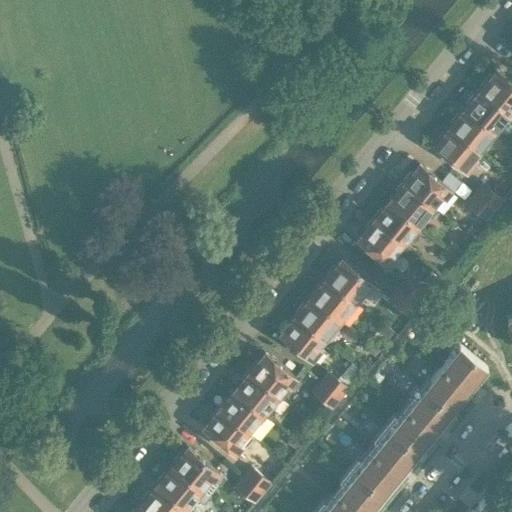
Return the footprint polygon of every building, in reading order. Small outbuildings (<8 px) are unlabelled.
[(481,86),(480,87),(511,113),(511,111),(511,80),(506,76),(506,77),(496,68),(489,77),(487,75),(479,85),(481,86)] [(466,104),(465,106),(497,132),(496,131),(505,120),(506,120),(511,113),(480,87),(474,95),(472,93),(464,103),(466,104)] [(451,123),(482,149),(490,138),(491,139),(497,132),(465,106),(459,113),(457,112),(449,121),(451,123)] [(481,149),(482,149),(451,123),(444,132),(442,130),(434,140),(436,142),(435,143),(466,169),(482,150),(481,149)] [(409,171),(402,179),(435,205),(444,195),(445,196),(451,188),(441,180),(429,170),(429,171),(419,162),(412,170),(409,171)] [(395,192),(389,199),(421,225),(426,219),(425,218),(435,205),(402,179),(394,188),(395,192)] [(482,181),(475,190),(495,206),(502,197),(482,181)] [(495,206),(475,190),(467,200),(487,216),(495,206)] [(378,208),(371,216),(404,243),(413,232),(414,233),(421,225),(389,199),(382,208),(378,208)] [(395,255),(404,243),(371,216),(364,225),(364,229),(358,237),(368,245),(367,246),(379,255),(389,263),(396,255),(395,255)] [(451,241),(447,246),(456,254),(460,248),(451,241)] [(450,261),(456,254),(447,246),(441,253),(450,261)] [(327,275),(326,275),(357,301),(366,289),(367,290),(373,283),(363,274),(364,274),(352,265),(342,257),(335,265),(333,263),(325,273),(327,275)] [(312,293),(311,294),(342,319),(350,309),(351,310),(358,302),(357,301),(326,275),(320,283),(318,282),(310,292),(312,293)] [(404,277),(397,285),(417,301),(424,293),(404,277)] [(417,301),(397,285),(389,295),(409,311),(417,301)] [(297,312),(296,313),(327,338),(336,327),(337,327),(343,320),(342,319),(311,294),(305,302),(303,300),(295,310),(297,312)] [(328,339),(327,338),(296,313),(289,320),(288,319),(280,329),(281,330),(280,332),(312,358),(328,339)] [(394,330),(384,322),(379,328),(389,336),(394,330)] [(378,349),(368,341),(363,347),(373,355),(378,349)] [(459,342),(424,385),(452,409),(487,366),(459,342)] [(255,359),(247,368),(280,395),(289,383),(290,384),(297,377),(286,368),(287,368),(275,358),(275,359),(265,351),(258,359),(255,359)] [(240,381),(234,388),(266,414),(272,407),(271,406),(280,395),(247,368),(240,377),(240,381)] [(328,370),(320,380),(340,396),(348,386),(328,370)] [(376,370),(371,376),(378,383),(384,376),(376,370)] [(340,396),(320,380),(313,389),(332,405),(340,396)] [(418,450),(452,409),(424,385),(390,427),(418,450)] [(224,396),(217,405),(250,432),(259,420),(260,421),(266,414),(234,388),(228,396),(224,396)] [(241,443),(250,432),(217,405),(210,414),(210,417),(203,426),(214,434),(213,434),(225,444),(225,443),(235,451),(242,444),(241,443)] [(390,427),(355,470),(383,493),(418,450),(390,427)] [(295,429),(291,434),(302,443),(306,438),(295,429)] [(302,443),(291,434),(286,441),(296,449),(302,443)] [(173,463),(172,464),(204,490),(208,494),(218,482),(219,483),(225,476),(209,463),(210,462),(198,453),(187,445),(181,453),(179,452),(171,462),(173,463)] [(158,482),(157,482),(188,507),(197,496),(198,497),(204,490),(172,464),(166,472),(164,470),(156,480),(158,482)] [(251,465),(243,474),(263,491),(270,482),(251,465)] [(321,511),(367,511),(383,493),(355,470),(321,511)] [(263,491),(243,474),(236,484),(255,500),(263,491)] [(511,511),(511,492),(496,480),(480,499),(469,511),(511,511)] [(142,500),(142,501),(155,511),(185,511),(189,508),(188,508),(188,507),(157,482),(150,490),(149,489),(141,499),(142,500)] [(155,511),(142,501),(135,509),(133,507),(129,511),(155,511)]
